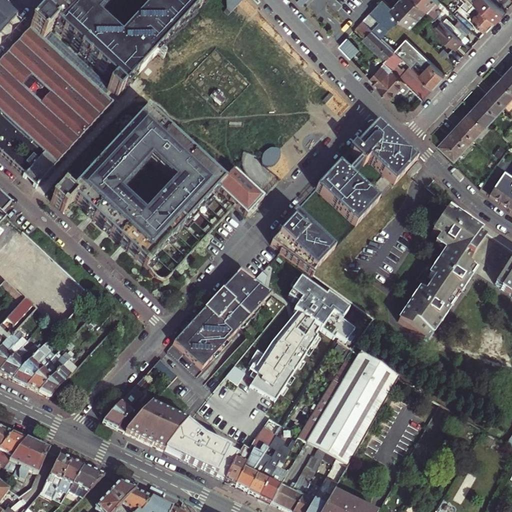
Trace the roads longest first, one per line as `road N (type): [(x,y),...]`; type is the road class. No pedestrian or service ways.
road 1 (residential): [(372,105),(165,331)]
road 2 (residential): [(0,179),(165,331)]
road 3 (secondary): [(218,506),(72,435)]
road 4 (residential): [(511,25),(406,138)]
road 5 (residential): [(165,331),(72,435)]
road 6 (residential): [(511,228),(406,138)]
